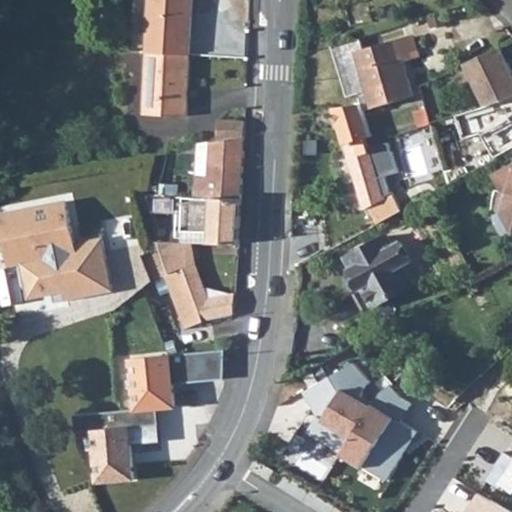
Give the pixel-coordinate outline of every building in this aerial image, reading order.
[(152,0),(149,53),(145,115),(185,118),(190,55),(193,0),(152,0)] [(361,36),(333,44),(346,94),(367,88),(372,104),(412,93),(396,36),(363,45),(361,36)] [(511,69),(501,44),(468,60),(487,103),(511,95),(511,69)] [(358,100),(335,104),(358,182),(360,182),(366,204),(369,202),(379,221),(404,207),(394,189),(383,195),(378,176),(398,169),(393,150),(391,147),(388,139),(368,144),(366,134),(369,134),(358,100)] [(511,112),(499,119),(505,133),(511,130),(511,112)] [(219,122),(218,143),(245,140),(246,123),(219,121),(219,122)] [(218,143),(217,155),(244,155),(245,140),(218,143)] [(511,165),(501,172),(507,183),(503,206),(511,222),(511,165)] [(212,168),(210,199),(242,202),(244,169),(212,168)] [(210,199),(187,197),(184,224),(184,232),(187,233),(212,235),(211,245),(240,246),(242,202),(210,199)] [(68,201),(16,211),(18,221),(5,223),(12,265),(24,263),(29,289),(49,285),(51,294),(66,291),(67,299),(112,290),(102,239),(76,244),(68,201)] [(3,214),(5,223),(18,221),(16,211),(3,214)] [(388,233),(347,256),(353,265),(351,267),(361,287),(352,292),(362,310),(372,305),(374,306),(415,283),(405,264),(411,259),(401,240),(393,244),(388,233)] [(184,268),(187,267),(187,244),(162,243),(164,251),(171,272),(184,268)] [(192,244),(187,244),(187,267),(184,268),(205,322),(233,322),(236,300),(207,299),(192,263),(192,244)] [(171,272),(164,251),(148,256),(153,273),(155,279),(166,277),(176,301),(187,328),(205,322),(200,310),(184,268),(171,272)] [(49,285),(29,289),(30,298),(51,294),(49,285)] [(315,353),(307,359),(316,373),(325,367),(315,353)] [(170,354),(134,358),(139,409),(159,407),(176,405),(174,384),(209,381),(211,357),(170,354)] [(387,483),(416,432),(345,390),(326,426),(352,443),(343,458),(387,483)] [(76,414),(78,433),(96,431),(100,481),(135,478),(130,428),(160,425),(159,407),(139,409),(76,414)] [(162,441),(160,425),(130,428),(132,444),(162,441)] [(505,511),(475,494),(466,511),(505,511)]
